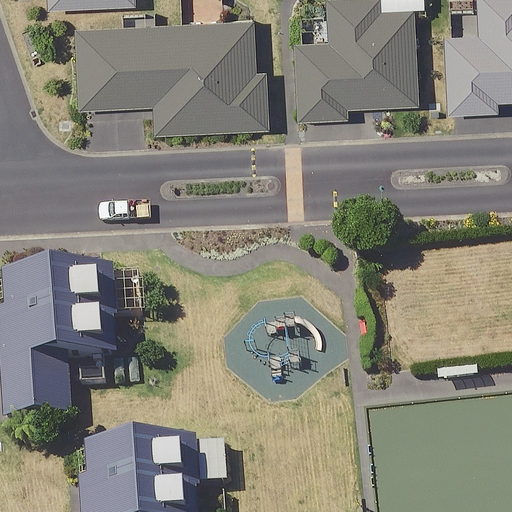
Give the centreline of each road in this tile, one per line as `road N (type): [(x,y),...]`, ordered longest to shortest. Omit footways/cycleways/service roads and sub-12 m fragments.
road 1 (residential): [(511,176),(37,204)]
road 2 (residential): [(0,89),(37,204)]
